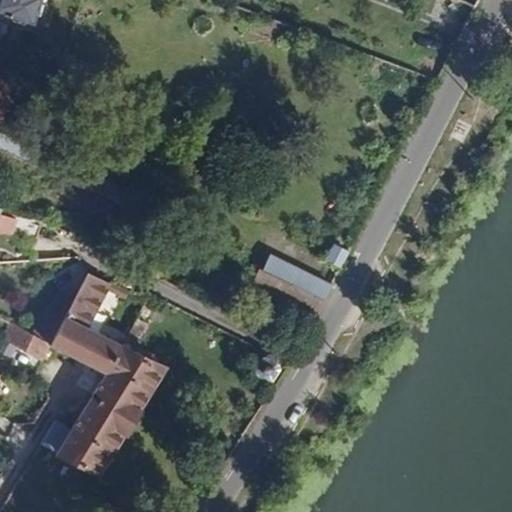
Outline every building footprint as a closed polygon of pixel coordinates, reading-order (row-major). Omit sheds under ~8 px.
[(15,0),(13,7),(50,17),(54,0),(15,0)] [(53,168),(49,175),(57,179),(59,180),(62,173),(53,168)] [(62,173),(59,180),(80,190),(86,178),(65,168),(62,173)] [(80,190),(110,204),(117,192),(86,178),(80,190)] [(59,180),(57,179),(50,194),(74,205),(80,190),(59,180)] [(0,230),(10,234),(16,220),(0,212),(0,206),(0,205),(0,230)] [(271,253),(260,279),(325,308),(337,282),(271,253)] [(81,287),(50,346),(87,369),(83,376),(97,385),(89,398),(75,389),(54,423),(69,432),(56,454),(97,473),(161,370),(128,354),(130,349),(124,346),(121,350),(85,332),(108,285),(87,274),(81,287)] [(68,280),(41,332),(37,330),(34,337),(50,346),(81,287),(68,280)] [(136,320),(129,335),(139,341),(147,325),(136,320)] [(10,323),(1,339),(41,363),(50,346),(34,337),(10,323)]
